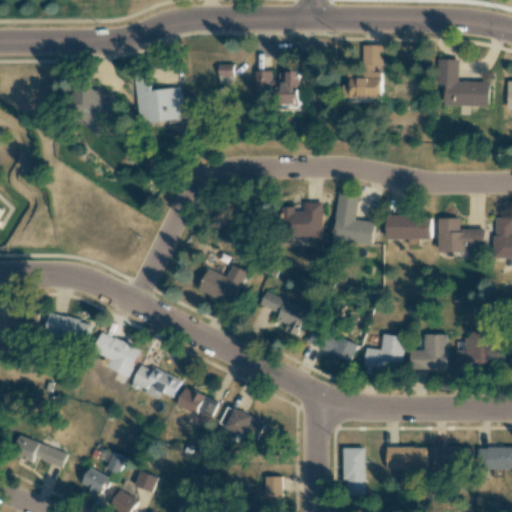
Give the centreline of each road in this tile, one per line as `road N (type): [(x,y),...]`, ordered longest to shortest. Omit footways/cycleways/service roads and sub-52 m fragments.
road 1 (residential): [(511,412),(367,407),(138,307),(43,279),(0,279)]
road 2 (tertiary): [(511,31),(427,19),(223,19),(129,39),(0,43)]
road 3 (residential): [(511,179),(223,163),(188,186),(138,307)]
road 4 (residential): [(315,511),(320,392)]
